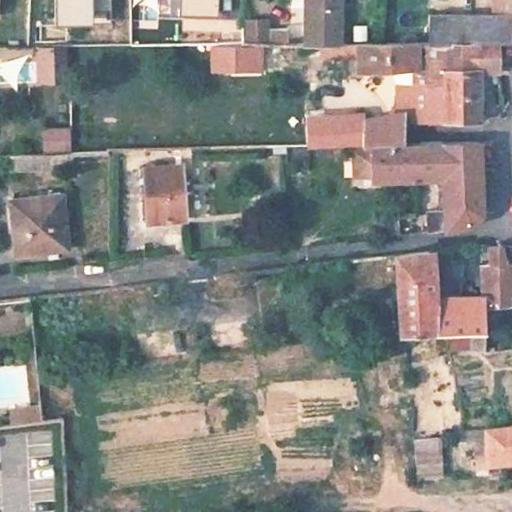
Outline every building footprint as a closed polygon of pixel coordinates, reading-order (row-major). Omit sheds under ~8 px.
[(306,42),(339,42),(340,0),(305,0),(306,8),(306,42)] [(511,12),(483,13),(483,14),(428,15),(429,40),(464,39),(511,37),(511,12)] [(64,42),(71,42),(90,42),(91,20),(33,20),(32,43),(38,43),(64,42)] [(247,21),(247,42),(265,42),(265,31),(266,20),(247,21)] [(278,42),(278,30),(265,31),(265,42),(278,42)] [(285,30),(278,30),(278,42),(286,42),(285,30)] [(496,70),(511,70),(511,37),(464,39),(464,70),(474,70),(496,70)] [(356,41),(356,69),(391,68),(417,64),(416,84),(397,83),(395,117),(406,126),(428,120),(430,70),(464,70),(464,39),(429,40),(356,41)] [(37,79),(64,79),(64,42),(38,43),(37,79)] [(428,120),(479,120),(474,70),(464,70),(430,70),(428,120)] [(362,117),(307,114),(308,143),(370,141),(401,139),(406,126),(395,117),(362,117)] [(39,126),(38,150),(67,151),(67,126),(39,126)] [(424,176),(441,177),(443,206),(444,229),(468,226),(479,215),(476,142),(401,139),(370,141),(370,174),(424,176)] [(184,166),(145,168),(148,221),(186,218),(184,166)] [(441,177),(424,176),(425,207),(443,206),(441,177)] [(61,192),(8,197),(13,250),(66,246),(61,192)] [(237,206),(242,243),(277,238),(271,201),(237,206)] [(432,296),(428,252),(393,256),(398,332),(449,328),(480,325),(479,304),(511,303),(511,289),(511,263),(487,264),(476,264),(478,293),(432,296)] [(483,354),(511,351),(511,303),(479,304),(480,325),(481,354),(483,354)] [(481,354),(480,325),(449,328),(451,356),(481,354)] [(408,400),(439,398),(438,383),(407,384),(408,400)] [(407,475),(440,474),(440,402),(406,402),(407,475)] [(486,461),(511,458),(511,424),(485,426),(486,461)]
